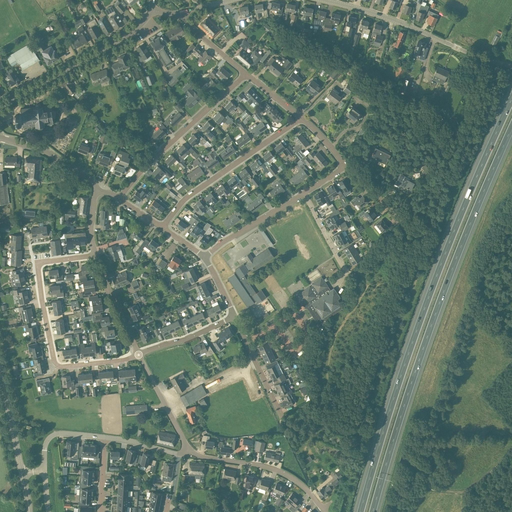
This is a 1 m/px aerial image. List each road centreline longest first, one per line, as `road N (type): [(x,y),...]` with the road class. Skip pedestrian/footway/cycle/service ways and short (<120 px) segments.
road 1 (motorway): [(511,98),(414,336),(360,511)]
road 2 (motorway): [(372,511),(425,339),(511,127)]
road 3 (tertiary): [(323,0),(511,66)]
road 4 (tertiary): [(0,107),(119,40),(150,10)]
road 5 (residential): [(117,199),(245,73)]
road 6 (residential): [(163,228),(190,194),(300,118)]
road 7 (residential): [(57,365),(37,262),(94,254)]
road 8 (residential): [(324,511),(281,472),(188,449)]
